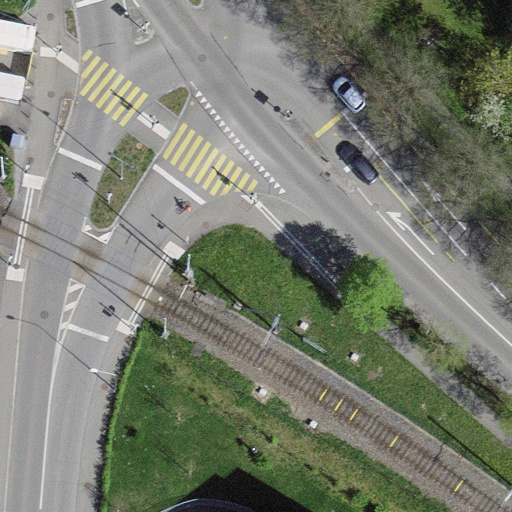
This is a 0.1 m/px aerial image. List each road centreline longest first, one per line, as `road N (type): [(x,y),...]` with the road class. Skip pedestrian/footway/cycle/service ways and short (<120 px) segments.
road 1 (secondary): [(511,345),(216,41)]
road 2 (tertiary): [(59,329),(181,144),(216,41)]
road 3 (tertiary): [(118,93),(90,151),(64,246),(59,329)]
road 4 (tertiary): [(59,329),(42,511)]
